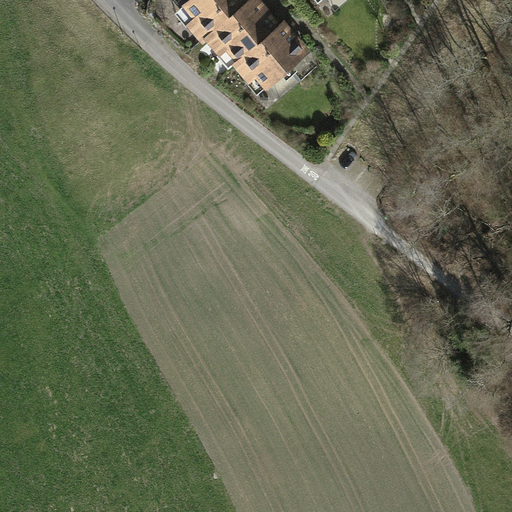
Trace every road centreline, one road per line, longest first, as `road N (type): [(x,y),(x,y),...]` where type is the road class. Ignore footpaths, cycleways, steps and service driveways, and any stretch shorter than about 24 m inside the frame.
road 1 (residential): [(112,0),(175,66),(346,200)]
road 2 (track): [(346,200),(511,329)]
